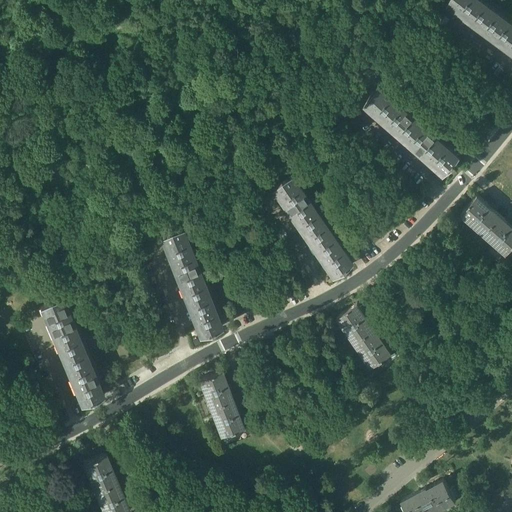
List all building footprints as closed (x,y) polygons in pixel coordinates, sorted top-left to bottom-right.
[(448,0),(447,3),(460,12),(468,0),(448,0)] [(486,1),(484,0),(468,0),(460,12),(472,21),(486,1)] [(498,10),(486,1),(472,21),(484,30),(498,10)] [(510,19),(498,10),(484,30),(496,39),(510,19)] [(511,42),(511,20),(510,19),(496,39),(508,48),(511,42)] [(365,103),(376,113),(392,94),(381,84),(371,92),(365,103)] [(403,104),(392,94),(376,113),(387,123),(403,104)] [(415,114),(403,104),(387,123),(399,133),(415,114)] [(426,124),(415,114),(399,133),(410,143),(426,124)] [(437,134),(426,124),(410,143),(421,153),(437,134)] [(449,144),(437,134),(421,153),(433,163),(449,144)] [(460,154),(449,144),(433,163),(444,172),(453,164),(460,154)] [(280,199),(300,185),(292,173),(281,178),(271,187),(280,199)] [(309,198),(300,185),(280,199),(288,212),(309,198)] [(461,213),(484,233),(500,214),(477,194),(461,213)] [(309,198),(288,212),(297,224),(317,210),(309,198)] [(326,223),(317,210),(297,224),(306,236),(326,223)] [(511,246),(511,224),(500,214),(484,233),(506,253),(511,246)] [(326,223),(306,236),(314,249),(334,235),(326,223)] [(166,249),(189,241),(183,227),(171,229),(160,235),(166,249)] [(343,247),(334,235),(314,249),(323,261),(343,247)] [(189,241),(166,249),(171,264),(194,255),(189,241)] [(343,247),(323,261),(331,274),(342,268),(352,260),(343,247)] [(177,278),(200,269),(194,255),(171,264),(177,278)] [(200,269),(177,278),(182,292),(205,283),(200,269)] [(205,283),(182,292),(188,306),(211,297),(205,283)] [(46,319),(69,309),(63,295),(51,299),(40,305),(46,319)] [(211,297),(188,306),(193,320),(216,311),(211,297)] [(354,341),(375,326),(357,301),(336,316),(354,341)] [(69,309),(46,319),(52,333),(74,323),(69,309)] [(216,311),(193,320),(199,334),(211,331),(222,325),(216,311)] [(74,323),(52,333),(58,347),(80,337),(74,323)] [(375,326),(354,341),(371,366),(392,351),(375,326)] [(64,361),(86,351),(80,337),(58,347),(64,361)] [(86,351),(64,361),(70,375),(92,365),(86,351)] [(92,365),(70,375),(76,389),(98,379),(92,365)] [(198,378),(209,406),(233,397),(222,368),(198,378)] [(76,389),(81,403),(93,400),(104,393),(98,379),(76,389)] [(244,425),(233,397),(209,406),(220,434),(244,425)] [(432,438),(426,430),(420,435),(426,443),(432,438)] [(83,462),(95,490),(118,480),(106,452),(83,462)] [(426,485),(401,499),(408,511),(429,511),(430,511),(432,511),(456,499),(444,477),(427,486),(426,485)] [(119,511),(130,508),(118,480),(95,490),(104,511),(119,511)]
